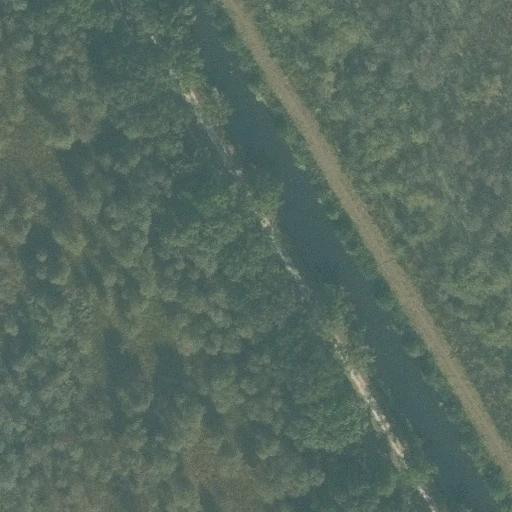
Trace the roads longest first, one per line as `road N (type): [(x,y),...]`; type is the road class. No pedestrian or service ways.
road 1 (tertiary): [(424,511),(119,0)]
road 2 (track): [(511,465),(239,0)]
